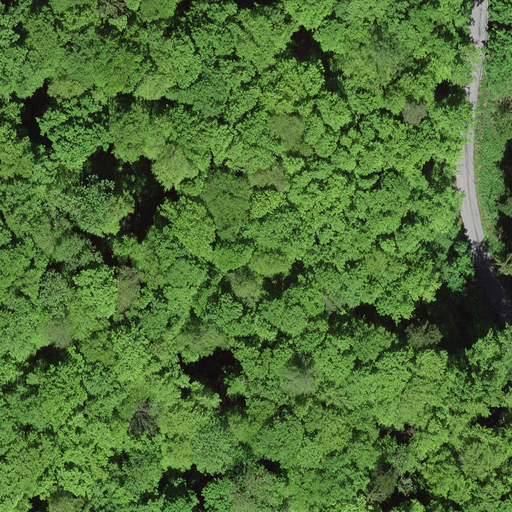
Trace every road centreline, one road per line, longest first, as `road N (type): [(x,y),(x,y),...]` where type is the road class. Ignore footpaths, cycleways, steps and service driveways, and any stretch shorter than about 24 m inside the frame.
road 1 (track): [(297,511),(304,472),(295,411),(254,303),(232,182),(241,104),(294,0)]
road 2 (unclassified): [(471,0),(462,147),(478,252),(511,320)]
